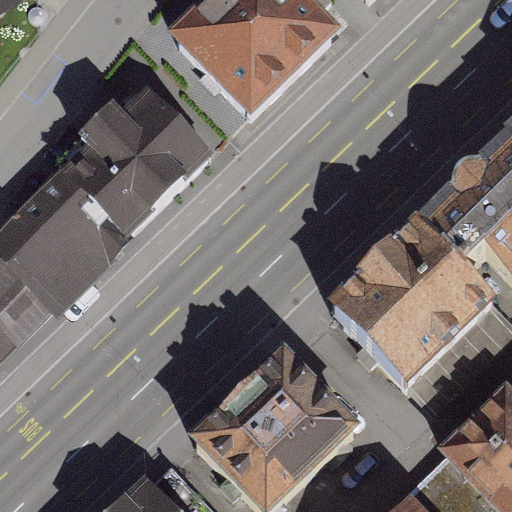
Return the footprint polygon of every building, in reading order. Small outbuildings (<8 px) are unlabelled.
[(2,0),(0,0),(0,55),(26,40),(2,0)] [(294,0),(206,0),(162,44),(247,132),(337,44),(294,0)] [(0,390),(232,164),(153,95),(0,255),(0,390)] [(511,167),(345,324),(431,415),(511,339),(511,167)] [(307,362),(208,455),(262,511),(318,511),(388,447),(307,362)] [(511,511),(511,426),(463,472),(500,511),(511,511)] [(205,511),(176,480),(141,511),(205,511)]
